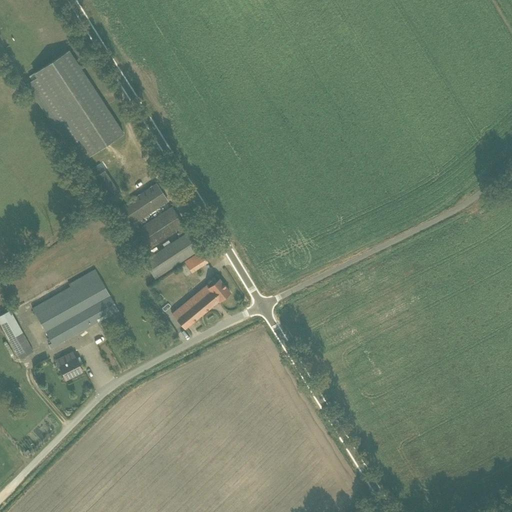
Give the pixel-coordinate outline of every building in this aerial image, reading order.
[(34,74),(36,78),(27,85),(76,160),(86,154),(88,157),(123,134),(69,51),(34,74)] [(0,137),(17,123),(0,102),(0,137)] [(124,230),(168,201),(156,184),(113,212),(124,230)] [(142,253),(175,232),(182,227),(184,226),(171,207),(130,234),(142,253)] [(186,233),(182,227),(175,232),(180,238),(143,261),(154,278),(199,249),(188,232),(186,233)] [(200,252),(192,257),(199,268),(207,262),(200,252)] [(50,348),(118,310),(95,269),(69,284),(70,286),(32,308),(52,342),(48,344),(50,348)] [(210,287),(218,278),(216,276),(208,284),(210,287)] [(230,293),(219,279),(209,288),(207,285),(172,314),(185,328),(218,301),(219,302),(230,293)] [(10,310),(0,315),(0,323),(9,338),(20,359),(33,351),(22,331),(10,310)] [(82,371),(72,352),(64,356),(67,363),(59,367),(65,380),(82,371)]
